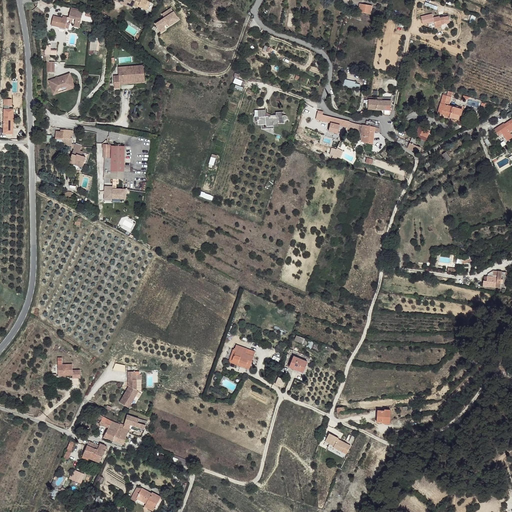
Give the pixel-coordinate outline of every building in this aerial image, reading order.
[(121,0),(120,2),(128,6),(129,4),(137,7),(139,5),(147,9),(149,4),(140,0),(137,0),(137,1),(135,0),(121,0)] [(360,5),(358,13),(370,15),(372,7),(371,9),(366,9),(365,13),(361,12),(362,5),(360,5)] [(171,7),(161,14),(164,18),(155,24),(161,33),(180,20),(171,7)] [(53,15),(51,25),(64,29),(64,28),(66,19),(67,17),(71,18),(72,18),(75,19),(74,25),(79,26),(82,15),(80,14),(81,12),(70,9),(68,17),(63,16),(62,17),(53,15)] [(430,16),(432,25),(438,24),(438,22),(441,21),(440,15),(436,15),(436,14),(430,16)] [(144,64),(133,65),(134,70),(143,69),(143,75),(145,75),(144,64)] [(119,66),(119,74),(120,80),(131,79),(130,78),(134,78),(135,82),(146,81),(145,75),(143,75),(143,69),(134,70),(133,65),(119,66)] [(70,72),(49,80),(53,92),(58,90),(58,88),(69,85),(70,89),(75,87),(70,72)] [(233,83),(236,84),(235,88),(242,91),(245,82),(235,78),(233,83)] [(360,89),(360,82),(344,81),(344,87),(360,89)] [(433,111),(438,113),(445,96),(438,94),(433,111)] [(445,96),(438,113),(441,113),(442,111),(446,112),(446,115),(445,117),(454,119),(458,108),(444,104),(446,96),(445,96)] [(384,100),(384,109),(390,110),(390,101),(388,101),(388,98),(381,97),(381,100),(384,100)] [(368,106),(367,109),(376,109),(377,100),(375,100),(368,100),(368,106)] [(8,108),(3,108),(3,111),(11,111),(10,127),(9,127),(9,133),(13,133),(13,108),(8,108)] [(265,109),(260,109),(260,112),(258,112),(259,116),(260,116),(261,120),(266,120),(269,119),(269,122),(276,121),(281,121),(281,117),(282,117),(282,118),(288,118),(288,116),(291,113),(290,111),(286,111),(286,109),(278,109),(278,113),(273,113),(273,116),(265,116),(265,111),(265,109)] [(11,111),(3,111),(2,133),(9,133),(9,127),(10,127),(11,111)] [(327,115),(325,121),(346,126),(348,124),(349,121),(327,115)] [(502,127),(501,125),(493,132),(499,140),(500,138),(504,144),(511,138),(511,137),(509,133),(511,131),(511,124),(509,121),(502,127)] [(420,125),(417,132),(424,134),(426,127),(420,125)] [(60,130),(60,137),(63,137),(62,143),(71,144),(72,142),(73,130),(63,128),(63,130),(60,130)] [(365,138),(373,139),(373,135),(373,132),(366,130),(365,138)] [(409,142),(407,148),(418,152),(420,147),(409,142)] [(74,147),(67,161),(74,164),(75,162),(83,165),(86,158),(82,156),(84,153),(80,151),(82,147),(76,143),(74,147)] [(114,145),(114,169),(127,169),(127,144),(114,145)] [(337,148),(334,154),(338,157),(342,151),(337,148)] [(445,152),(442,155),(447,162),(451,159),(445,152)] [(126,189),(113,189),(113,186),(104,186),(104,202),(113,202),(113,199),(126,199),(126,189)] [(483,281),(483,287),(504,289),(506,276),(502,276),(502,273),(494,272),(493,277),(488,277),(488,278),(487,282),(485,282),(483,281)] [(297,335),(295,339),(306,344),(308,339),(297,335)] [(234,343),(232,350),(233,350),(230,358),(238,361),(237,363),(244,365),(244,363),(248,364),(252,354),(244,351),(245,347),(234,343)] [(231,349),(227,360),(237,363),(238,361),(230,358),(233,350),(232,350),(231,349)] [(294,356),(290,366),(304,371),(308,361),(294,356)] [(71,363),(56,364),(57,375),(71,375),(71,377),(79,377),(79,369),(71,369),(71,363)] [(140,368),(133,367),(132,378),(133,378),(133,382),(140,387),(141,376),(140,376),(140,368)] [(133,382),(120,401),(128,407),(141,387),(140,387),(133,382)] [(379,410),(379,421),(393,418),(393,408),(387,408),(387,410),(379,410)] [(127,412),(124,423),(129,424),(132,415),(127,412)] [(99,424),(106,427),(110,420),(99,415),(97,418),(101,420),(99,424)] [(132,415),(129,424),(131,425),(133,426),(142,429),(144,430),(145,425),(137,422),(139,418),(132,415)] [(108,428),(103,437),(113,440),(119,424),(112,421),(108,428)] [(119,424),(113,440),(124,445),(131,425),(129,424),(124,423),(123,424),(119,423),(119,424)] [(329,433),(324,442),(329,444),(332,440),(335,442),(336,437),(329,433)] [(336,437),(335,442),(336,443),(333,446),(339,449),(338,451),(343,453),(344,448),(348,451),(350,446),(338,439),(339,438),(336,437)] [(75,442),(69,440),(66,450),(72,452),(75,442)] [(97,446),(88,442),(82,456),(99,462),(105,449),(104,448),(104,446),(98,444),(97,446)] [(83,475),(74,471),(71,481),(76,483),(80,484),(83,475)] [(76,483),(71,481),(66,493),(72,495),(76,483)] [(157,496),(135,484),(128,497),(132,500),(134,497),(143,503),(142,505),(151,510),(157,496)]
